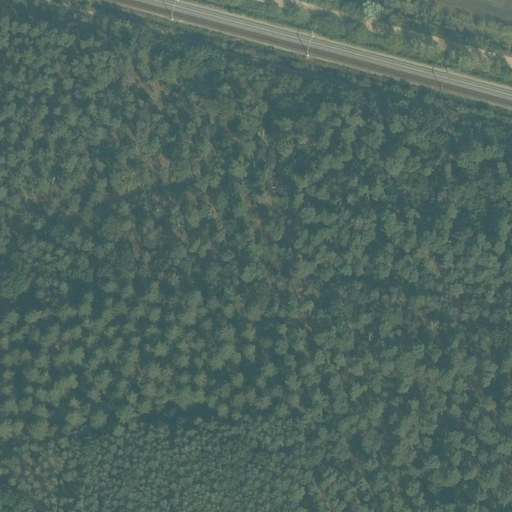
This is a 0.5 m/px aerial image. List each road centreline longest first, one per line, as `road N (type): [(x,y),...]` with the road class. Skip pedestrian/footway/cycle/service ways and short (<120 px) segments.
road 1 (track): [(511,325),(64,244),(0,219)]
road 2 (track): [(48,0),(511,123)]
